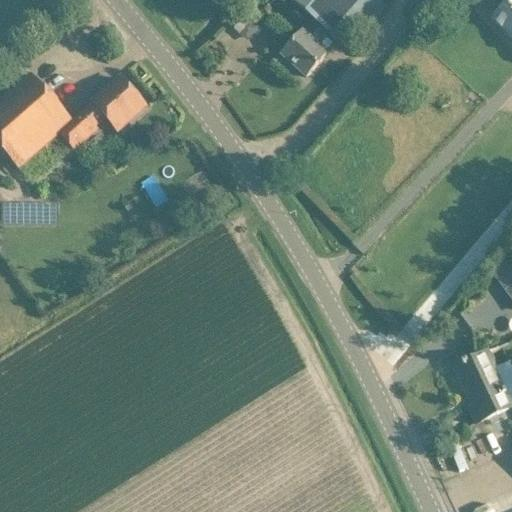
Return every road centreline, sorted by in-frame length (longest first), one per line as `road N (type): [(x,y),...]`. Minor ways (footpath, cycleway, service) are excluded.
road 1 (tertiary): [(434,511),(284,226),(114,0)]
road 2 (unknown): [(363,370),(511,221)]
